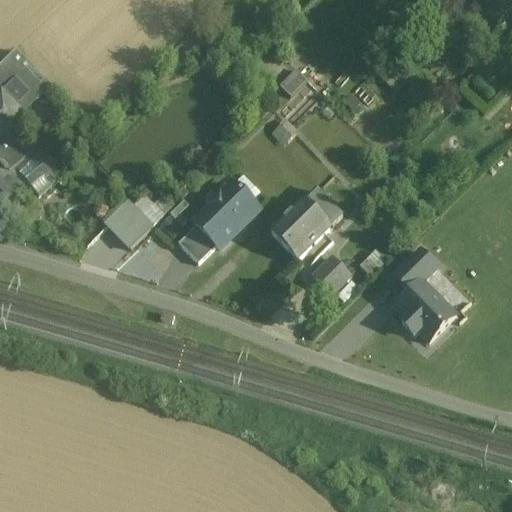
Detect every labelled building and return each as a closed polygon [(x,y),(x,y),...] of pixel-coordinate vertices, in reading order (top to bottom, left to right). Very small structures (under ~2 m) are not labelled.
[(0,193),(8,203),(26,186),(38,201),(58,184),(45,169),(41,173),(6,138),(25,119),(23,117),(52,89),(17,53),(0,69),(0,193)] [(280,87),(291,98),(307,82),(297,71),(280,87)] [(272,135),(283,147),(298,134),(286,122),(272,135)] [(221,264),(263,219),(230,183),(187,226),(194,233),(177,250),(198,271),(212,255),(221,264)] [(175,208),(164,197),(154,206),(145,197),(134,207),(129,202),(104,226),(129,252),(175,208)] [(268,244),(297,270),(332,236),(329,232),(340,223),(318,199),(307,208),(305,205),(268,244)] [(177,239),(188,221),(172,212),(161,230),(177,239)] [(411,297),(422,286),(423,287),(437,272),(420,255),(394,280),(411,297)] [(313,280),(332,299),(350,281),(332,262),(313,280)] [(423,287),(422,286),(411,297),(395,313),(406,323),(402,328),(414,340),(418,336),(429,347),(456,320),(423,287)]
